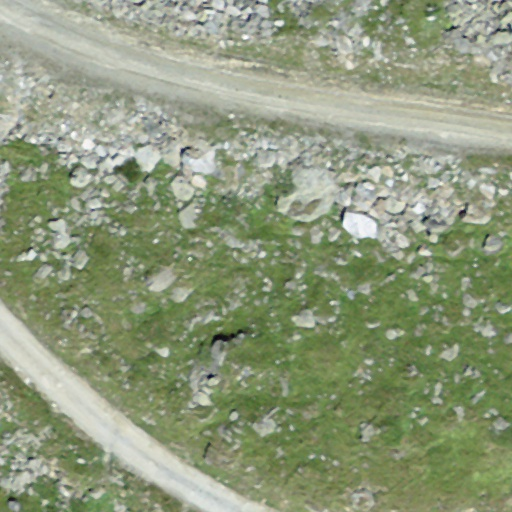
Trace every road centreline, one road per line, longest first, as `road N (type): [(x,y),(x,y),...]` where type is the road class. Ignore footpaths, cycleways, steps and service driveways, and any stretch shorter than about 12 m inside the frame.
road 1 (track): [(0,16),(54,51),(511,122)]
road 2 (track): [(235,511),(114,440),(0,327)]
